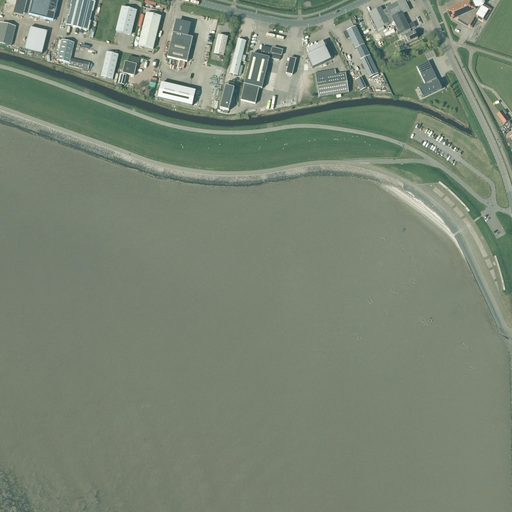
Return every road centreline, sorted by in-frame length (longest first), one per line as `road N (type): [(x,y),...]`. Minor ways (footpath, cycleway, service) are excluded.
road 1 (unclassified): [(0,111),(189,173),(337,167),(394,180),(457,231),(511,333)]
road 2 (unclassified): [(491,207),(435,163),(392,142),(314,127),(181,129),(0,68)]
road 3 (secondary): [(366,0),(299,24),(187,0)]
road 4 (secondary): [(511,202),(445,45)]
